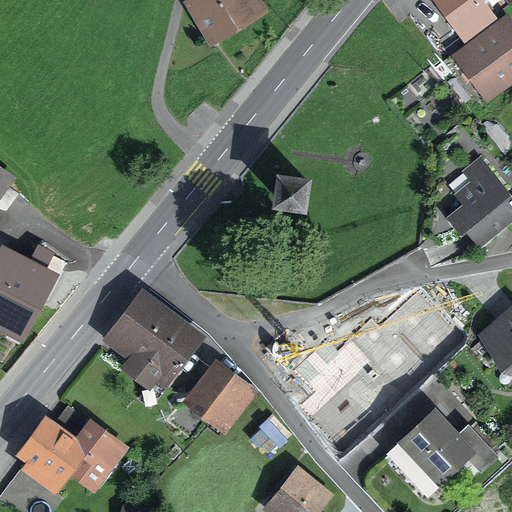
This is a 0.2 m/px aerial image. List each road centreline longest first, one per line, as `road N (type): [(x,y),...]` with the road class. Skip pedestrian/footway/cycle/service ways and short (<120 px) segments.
road 1 (primary): [(137,256),(351,0)]
road 2 (residential): [(511,254),(376,281),(236,334)]
road 3 (residential): [(236,334),(389,511)]
road 4 (primary): [(0,425),(137,256)]
road 5 (residential): [(137,256),(236,334)]
